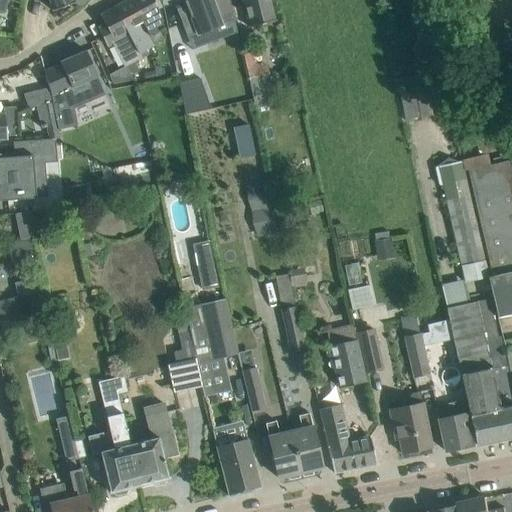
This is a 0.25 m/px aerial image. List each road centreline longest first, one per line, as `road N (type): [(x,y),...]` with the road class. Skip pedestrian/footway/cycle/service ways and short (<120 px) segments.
road 1 (tertiary): [(289,511),(511,465)]
road 2 (track): [(443,149),(407,0)]
road 3 (residential): [(0,65),(108,0)]
